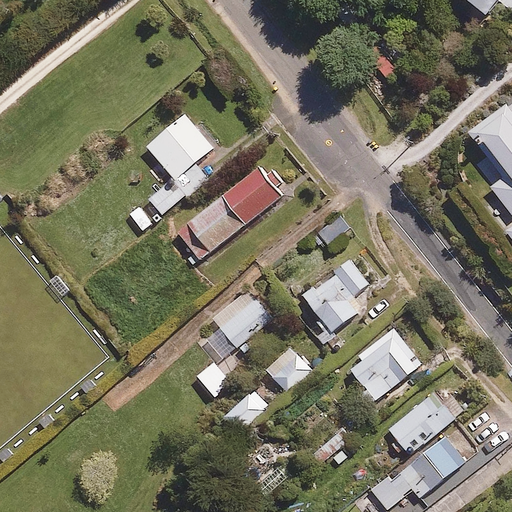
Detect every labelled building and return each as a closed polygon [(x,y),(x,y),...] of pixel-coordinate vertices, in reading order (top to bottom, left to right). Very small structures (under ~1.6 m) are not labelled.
[(511,0),(477,0),(494,15),(505,2),(511,7),(511,0)] [(511,103),(474,132),(480,140),(474,145),(485,159),(478,165),(511,208),(511,226),(509,229),(511,232),(511,103)] [(165,215),(189,195),(204,183),(210,178),(198,163),(216,149),(190,115),(151,146),(178,179),(153,199),(165,215)] [(202,259),(206,263),(285,196),(278,187),(286,180),(276,169),(268,175),(260,166),(181,233),(197,253),(189,259),(194,265),(202,259)] [(350,232),(342,219),(322,232),(330,245),(350,232)] [(312,327),(326,347),(338,337),(335,332),(364,310),(355,297),(371,285),(354,262),(309,296),(325,318),(312,327)] [(61,275),(51,283),(64,299),(74,291),(61,275)] [(278,315),(253,286),(215,320),(240,349),(278,315)] [(425,365),(398,329),(363,356),(367,361),(356,370),(371,390),(361,397),(369,408),(425,365)] [(315,372),(296,348),(270,369),(289,393),(315,372)] [(271,405),(255,390),(229,417),(245,433),(271,405)] [(433,396),(393,429),(401,439),(394,444),(401,453),(408,448),(413,454),(466,412),(450,392),(438,402),(433,396)] [(335,455),(342,464),(351,458),(344,448),(351,443),(343,433),(315,453),(323,464),(335,455)] [(469,463),(450,438),(396,479),(393,475),(375,489),(390,510),(417,489),(423,498),(469,463)] [(383,511),(370,493),(356,504),(361,511),(383,511)]
